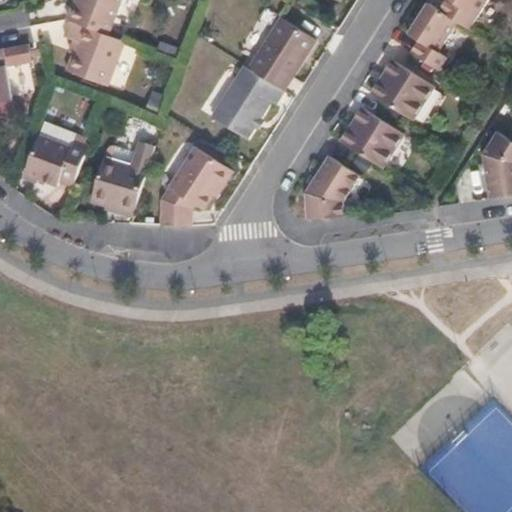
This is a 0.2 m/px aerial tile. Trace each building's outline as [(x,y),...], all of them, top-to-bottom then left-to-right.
[(133,0),(83,0),(76,20),(80,21),(104,31),(119,36),(133,0)] [(449,0),(443,10),(460,21),(472,28),(488,0),(449,0)] [(415,52),(443,70),(451,56),(442,50),(460,21),(443,10),(432,4),(414,34),(424,39),(415,52)] [(258,67),(293,89),(325,39),(290,17),(258,67)] [(104,31),(80,21),(75,38),(88,43),(78,71),(120,87),(135,42),(119,36),(104,31)] [(38,44),(14,48),(19,71),(42,67),(38,44)] [(14,48),(0,50),(0,104),(25,99),(19,71),(14,48)] [(377,94),(417,119),(438,85),(398,60),(377,94)] [(258,67),(254,65),(222,116),(256,138),(264,124),(269,117),(280,101),(284,104),(293,89),(258,67)] [(373,157),(388,167),(408,134),(367,109),(347,141),(373,157)] [(274,121),(269,117),(264,124),(270,127),(274,121)] [(70,178),(86,183),(99,146),(85,140),(87,134),(55,122),(37,173),(50,179),(68,185),(70,178)] [(491,151),(498,199),(511,196),(511,133),(505,130),(491,151)] [(118,203),(147,211),(165,145),(149,141),(147,150),(125,144),(121,145),(117,149),(115,158),(104,199),(118,203)] [(172,195),(175,224),(183,224),(202,223),(200,208),(204,202),(212,208),(222,192),(227,185),(230,187),(242,168),(204,144),(172,195)] [(315,223),(349,219),(351,215),(350,201),(365,178),(367,173),(337,154),(314,192),(315,223)] [(50,179),(37,173),(35,178),(49,183),(50,179)] [(117,206),(146,215),(147,211),(118,203),(117,206)]
